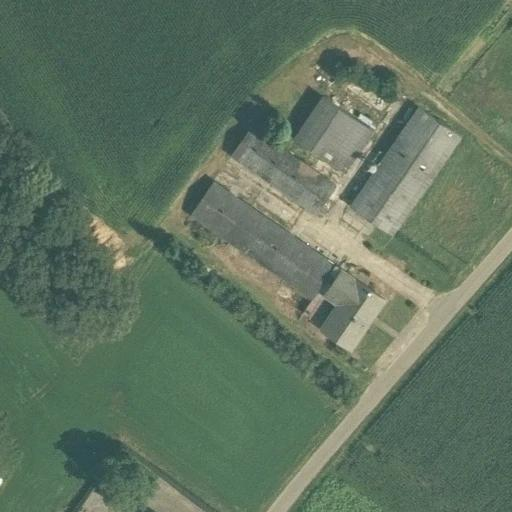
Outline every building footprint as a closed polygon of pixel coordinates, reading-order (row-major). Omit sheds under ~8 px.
[(373,132),(323,98),(295,139),(345,173),(373,132)] [(459,137),(419,108),(351,206),(392,235),(459,137)] [(336,186),(252,128),(232,157),(316,215),(336,186)] [(335,267),(213,183),(191,216),(312,300),(335,267)] [(322,330),(352,349),(386,300),(356,281),(322,330)]
